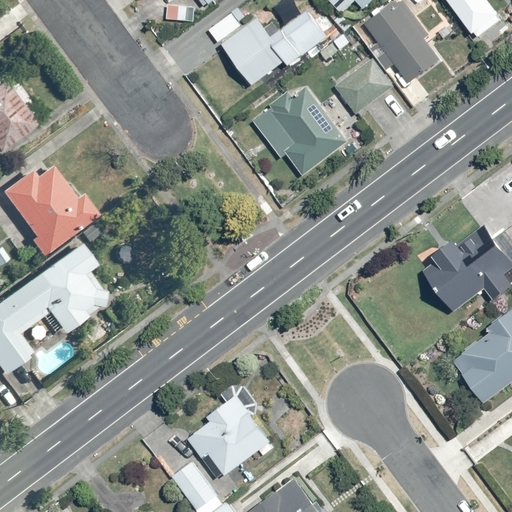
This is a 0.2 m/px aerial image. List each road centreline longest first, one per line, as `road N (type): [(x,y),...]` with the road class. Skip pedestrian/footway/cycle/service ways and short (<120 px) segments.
road 1 (secondary): [(0,485),(511,98)]
road 2 (residential): [(158,125),(64,0)]
road 3 (residential): [(449,511),(364,402)]
